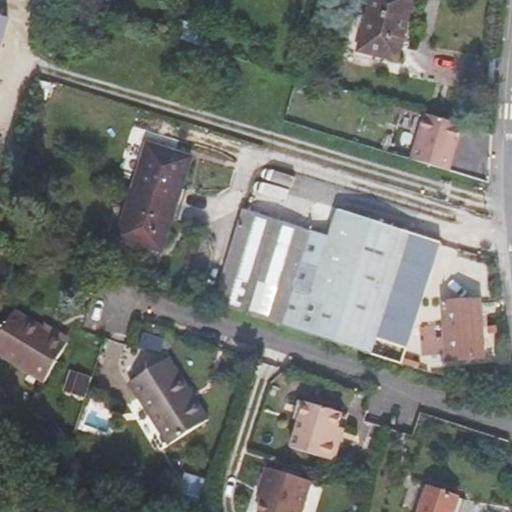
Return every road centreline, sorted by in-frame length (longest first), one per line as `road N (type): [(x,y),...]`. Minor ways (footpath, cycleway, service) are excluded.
road 1 (unknown): [(511,186),(44,60)]
road 2 (residential): [(104,295),(511,424)]
